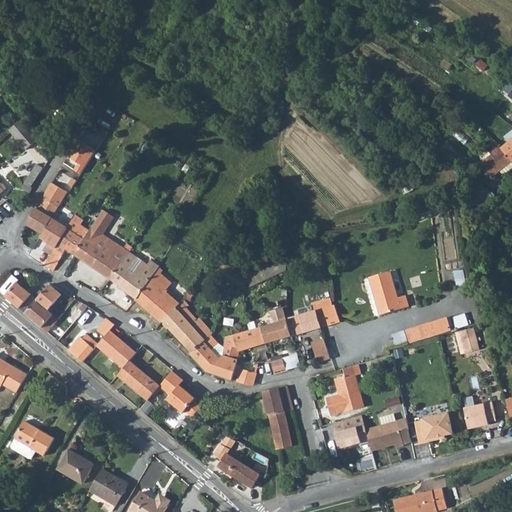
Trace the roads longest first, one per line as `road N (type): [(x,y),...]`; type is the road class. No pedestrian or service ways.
road 1 (tertiary): [(0,307),(241,511)]
road 2 (residential): [(511,443),(274,511)]
